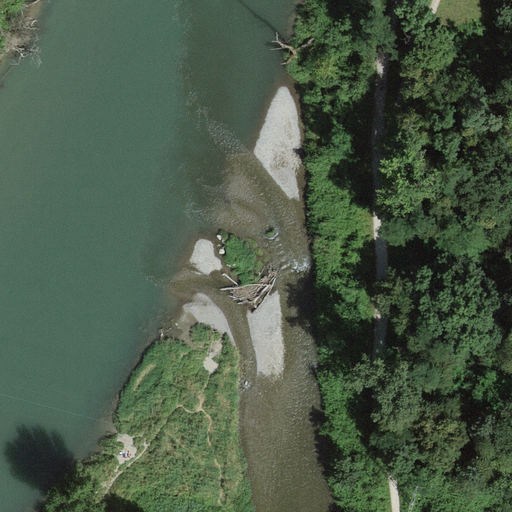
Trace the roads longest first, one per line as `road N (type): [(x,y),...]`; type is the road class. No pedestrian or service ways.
road 1 (track): [(375,204),(395,511)]
road 2 (track): [(375,204),(391,124),(436,0)]
road 3 (track): [(393,0),(378,73),(375,204)]
